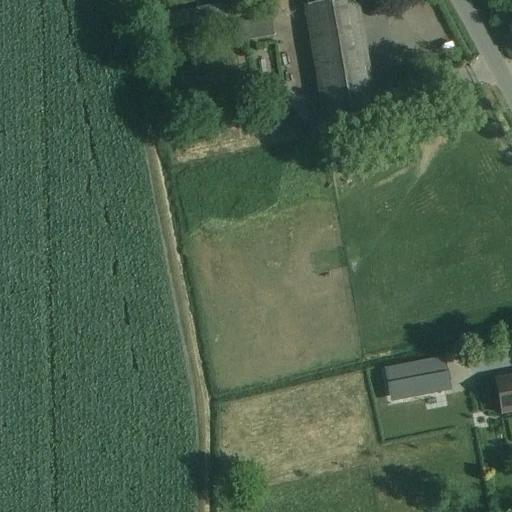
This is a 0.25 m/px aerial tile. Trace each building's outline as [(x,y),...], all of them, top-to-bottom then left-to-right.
[(308,0),(309,5),(305,6),(325,120),(377,112),(357,0),(308,0)] [(172,32),(222,21),(219,4),(168,16),(172,32)] [(243,43),(274,37),(271,19),(239,24),(243,43)] [(370,321),(379,319),(373,295),(365,297),(370,321)] [(396,385),(400,384),(403,400),(450,391),(444,360),(409,366),(393,369),(396,385)] [(511,377),(495,381),(502,415),(511,413),(511,377)]
